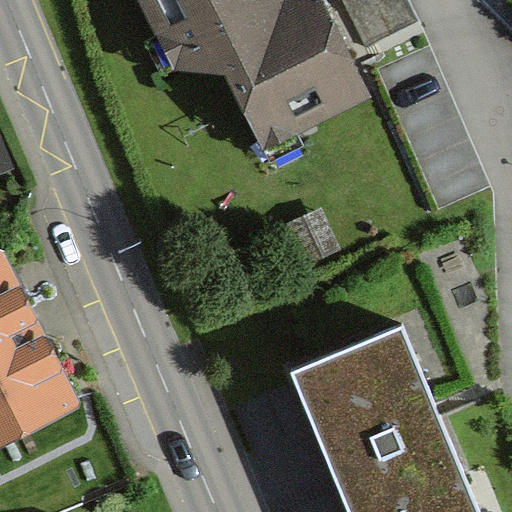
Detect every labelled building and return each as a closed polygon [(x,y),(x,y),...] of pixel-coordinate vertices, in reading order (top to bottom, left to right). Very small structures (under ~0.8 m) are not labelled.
[(293,0),(284,4),(282,0),(147,0),(180,65),(216,46),(266,146),(361,99),(311,0),(293,0)] [(351,0),(366,41),(420,22),(411,0),(351,0)] [(0,174),(16,168),(0,131),(0,174)] [(0,444),(62,416),(0,282),(0,444)] [(458,511),(393,350),(291,391),(340,511),(458,511)]
